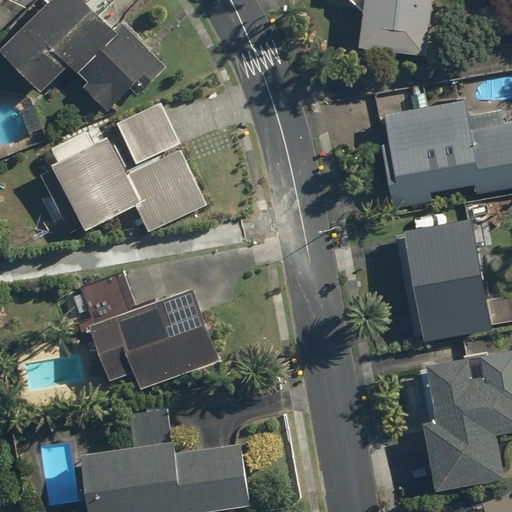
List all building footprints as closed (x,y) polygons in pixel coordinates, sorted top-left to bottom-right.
[(166,67),(122,23),(115,30),(85,0),(48,0),(0,48),(0,52),(39,92),(68,66),(88,83),(83,87),(106,112),(129,88),(137,95),(166,67)] [(434,0),(362,0),(357,46),(428,54),(434,0)] [(161,105),(118,122),(134,162),(178,145),(161,105)] [(435,117),(434,107),(385,112),(393,206),(431,203),(430,193),(472,189),(473,194),(511,190),(511,121),(502,123),(501,112),(435,117)] [(182,147),(128,174),(107,133),(90,142),(84,130),(51,147),(57,157),(48,162),(84,233),(136,206),(150,234),(211,203),(182,147)] [(494,328),(493,326),(511,321),(511,294),(485,299),(470,223),(404,236),(425,342),(494,328)] [(192,289),(137,308),(126,278),(92,290),(103,320),(87,326),(106,383),(136,372),(142,392),(219,365),(192,289)] [(505,481),(496,435),(511,432),(511,347),(481,354),(485,375),(473,378),(469,356),(426,364),(436,422),(422,424),(435,495),(505,481)] [(177,441),(171,442),(166,406),(127,411),(131,447),(79,453),(86,511),(217,511),(252,508),(244,442),(178,450),(177,441)] [(511,511),(511,495),(456,511),(511,511)]
